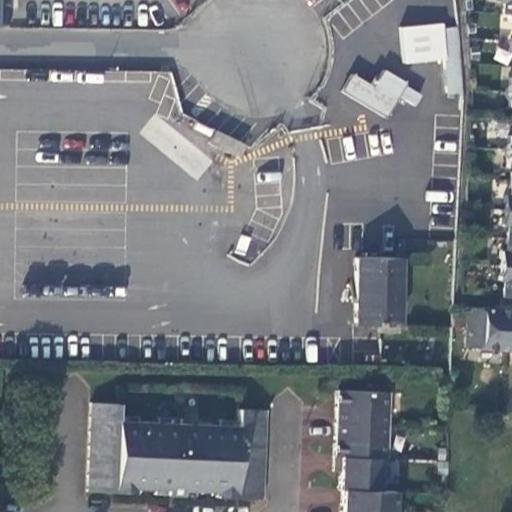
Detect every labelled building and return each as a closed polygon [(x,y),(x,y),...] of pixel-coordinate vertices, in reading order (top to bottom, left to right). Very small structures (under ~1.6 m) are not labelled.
[(511,0),(500,0),(500,10),(511,10),(511,22),(510,23),(509,51),(511,51),(511,73),(506,73),(505,103),(510,103),(510,115),(511,115),(511,132),(505,132),(504,161),(508,161),(506,192),(500,192),(498,221),(503,221),(501,248),(495,248),(494,276),(499,277),(498,294),(511,294),(511,0)] [(442,93),(459,92),(457,66),(454,27),(437,28),(437,30),(440,59),(442,93)] [(440,59),(437,30),(409,31),(411,61),(440,59)] [(342,94),(384,118),(397,96),(412,105),(419,95),(383,73),(373,89),(353,77),(342,94)] [(238,147),(219,136),(211,151),(231,161),(238,147)] [(444,212),(407,213),(408,234),(445,232),(444,212)] [(392,255),(351,255),(350,319),(391,319),(392,255)] [(492,305),(462,304),(460,345),(511,346),(511,307),(505,307),(505,304),(493,303),(492,305)] [(378,388),(328,387),(326,468),(331,468),(330,485),(334,485),(333,511),(382,511),(383,487),(370,487),(370,467),(373,467),(373,454),(377,454),(378,388)] [(257,491),(260,406),(232,405),(231,422),(116,419),(111,416),(112,399),(86,399),(83,486),(109,487),(109,481),(162,483),(161,489),(177,489),(177,484),(229,485),(229,491),(257,491)]
